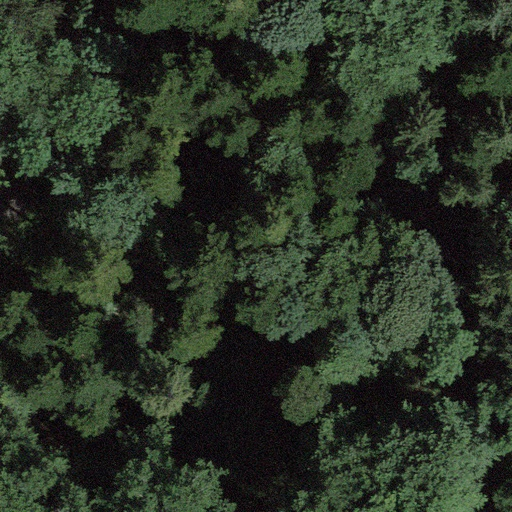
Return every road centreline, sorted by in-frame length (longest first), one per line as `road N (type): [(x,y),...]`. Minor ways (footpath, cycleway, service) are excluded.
road 1 (track): [(464,511),(468,450),(452,205),(342,0)]
road 2 (track): [(96,0),(22,124),(0,143)]
